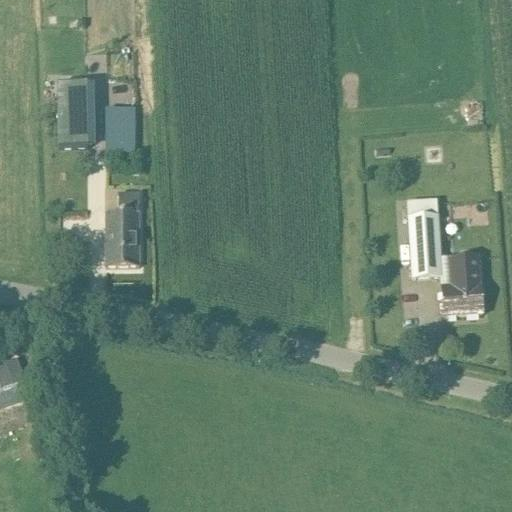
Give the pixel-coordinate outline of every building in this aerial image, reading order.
[(58,153),(87,153),(86,88),(57,89),(58,153)] [(134,112),(106,112),(106,156),(134,156),(134,112)] [(117,197),(117,215),(104,216),(104,272),(139,272),(139,215),(139,196),(117,197)] [(438,220),(407,221),(410,283),(440,281),(440,289),(448,289),(447,263),(441,263),(438,220)] [(478,261),(447,263),(448,289),(440,289),(442,321),(483,318),(478,261)] [(0,393),(24,385),(16,363),(0,368),(0,393)]
